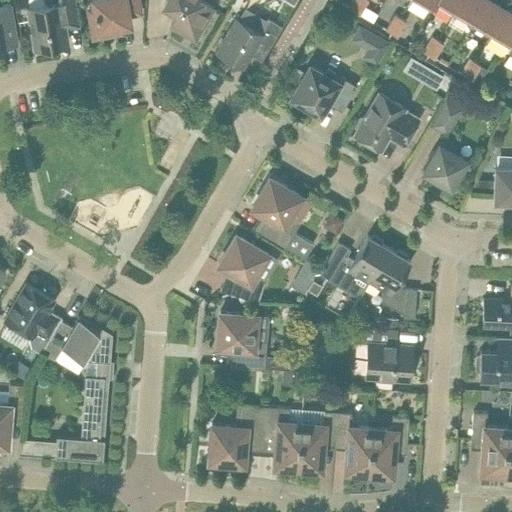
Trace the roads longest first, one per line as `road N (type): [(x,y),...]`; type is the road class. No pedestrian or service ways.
road 1 (residential): [(265,128),(239,102),(165,58),(0,87)]
road 2 (residential): [(431,504),(448,239)]
road 3 (residential): [(448,239),(265,128)]
road 4 (residential): [(147,300),(184,261),(265,128)]
road 5 (residential): [(142,487),(154,332),(147,300)]
road 6 (residential): [(326,511),(142,487)]
road 7 (residential): [(0,209),(7,221),(147,300)]
road 8 (residential): [(142,487),(0,477)]
